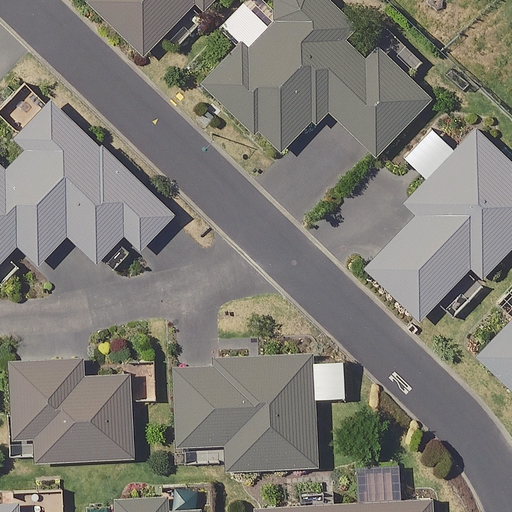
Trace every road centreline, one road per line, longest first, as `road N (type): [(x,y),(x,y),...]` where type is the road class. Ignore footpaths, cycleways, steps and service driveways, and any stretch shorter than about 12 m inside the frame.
road 1 (residential): [(292,263),(22,0)]
road 2 (residential): [(511,476),(494,442),(292,263)]
road 3 (residential): [(292,263),(0,293)]
